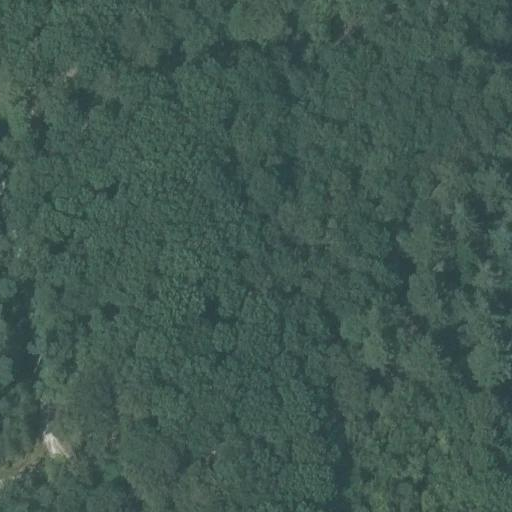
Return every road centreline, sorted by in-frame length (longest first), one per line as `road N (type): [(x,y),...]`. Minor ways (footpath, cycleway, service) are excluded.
road 1 (track): [(44,473),(511,408)]
road 2 (track): [(44,473),(42,382),(0,201)]
